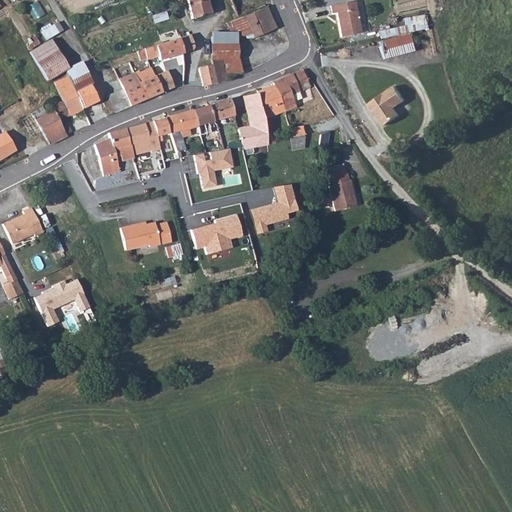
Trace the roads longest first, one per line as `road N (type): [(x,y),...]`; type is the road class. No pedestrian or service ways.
road 1 (unclassified): [(298,52),(389,183),(455,247)]
road 2 (unclassified): [(193,93),(105,125),(0,182)]
